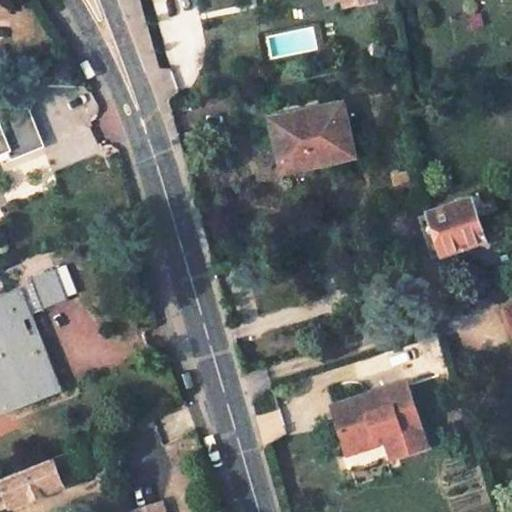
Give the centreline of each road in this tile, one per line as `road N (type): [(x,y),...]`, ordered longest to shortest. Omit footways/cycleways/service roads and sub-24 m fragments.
road 1 (secondary): [(93,0),(132,101),(257,511)]
road 2 (unknown): [(132,101),(211,67),(309,3)]
